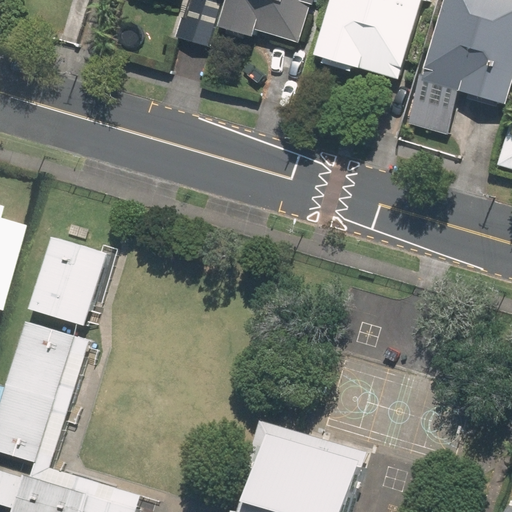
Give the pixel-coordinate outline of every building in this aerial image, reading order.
[(319,0),(240,0),(234,24),(308,44),(319,0)] [(344,0),(332,54),(414,73),(431,0),(344,0)] [(463,90),(508,103),(511,88),(511,0),(451,0),(414,126),(450,137),(463,90)] [(222,20),(191,12),(183,40),(214,48),(222,20)] [(511,127),(501,168),(511,171),(511,127)] [(0,287),(19,221),(0,215),(0,287)] [(36,311),(91,328),(113,256),(58,240),(36,311)] [(0,430),(0,450),(54,467),(92,343),(32,325),(0,430)] [(381,511),(396,462),(256,420),(228,511),(381,511)] [(0,462),(0,511),(142,511),(144,507),(0,462)]
